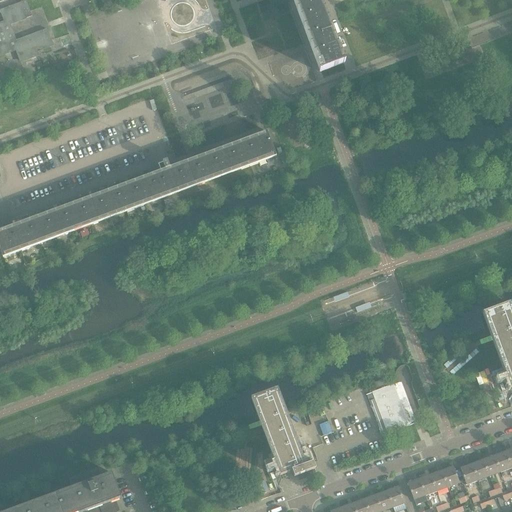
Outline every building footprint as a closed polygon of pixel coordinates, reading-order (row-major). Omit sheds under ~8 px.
[(0,0),(0,56),(17,50),(21,62),(38,56),(37,51),(53,45),(47,29),(17,41),(11,24),(32,16),(26,1),(0,11),(4,22),(0,23),(0,2),(4,1),(3,0),(0,0)] [(293,0),(321,72),(344,64),(320,0),(293,0)] [(0,248),(3,255),(4,258),(3,255),(161,197),(161,198),(276,156),(267,133),(173,168),(170,169),(167,161),(159,164),(162,172),(153,176),(153,178),(0,234),(0,248)] [(511,312),(509,304),(482,313),(511,391),(511,390),(511,312)] [(382,437),(415,424),(399,383),(367,395),(382,437)] [(313,463),(306,465),(277,389),(251,399),(280,476),(292,472),(294,477),(298,476),(300,479),(308,476),(306,473),(308,472),(315,469),(313,463)] [(511,468),(506,452),(495,456),(501,473),(511,468)] [(490,477),(501,473),(495,456),(483,460),(490,477)] [(483,460),(472,464),(478,481),(490,477),(483,460)] [(478,481),(472,464),(460,469),(467,485),(478,481)] [(442,471),(448,488),(460,483),(454,467),(442,471)] [(116,511),(119,511),(115,501),(122,498),(113,474),(103,478),(99,468),(70,479),(74,489),(8,511),(116,511)] [(437,492),(448,488),(442,471),(431,475),(437,492)] [(431,475),(419,479),(426,496),(437,492),(431,475)] [(408,484),(414,501),(426,496),(419,479),(408,484)] [(393,508),(405,504),(399,487),(387,491),(393,508)] [(387,491),(376,496),(381,511),(382,511),(393,508),(387,491)] [(369,511),(381,511),(376,496),(365,500),(369,511)] [(369,511),(365,500),(353,504),(356,511),(369,511)]
